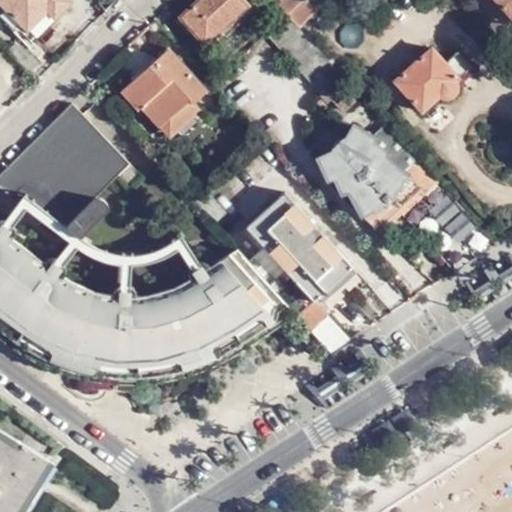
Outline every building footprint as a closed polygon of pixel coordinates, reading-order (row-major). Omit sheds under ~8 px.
[(68,0),(0,0),(0,1),(29,31),(49,12),(55,18),(71,3),(68,0)] [(248,0),(203,0),(184,18),(208,45),(253,5),(248,0)] [(511,0),(497,0),(511,17),(511,0)] [(300,7),(289,15),(300,27),(311,18),(300,7)] [(29,31),(24,36),(30,42),(55,18),(49,12),(29,31)] [(300,27),(289,15),(268,35),(323,94),(344,75),(300,27)] [(168,49),(123,91),(140,109),(144,107),(161,125),(190,99),(193,101),(206,90),(168,49)] [(423,115),(441,99),(459,84),(462,81),(434,50),(396,83),(423,115)] [(459,84),(441,99),(444,100),(446,101),(449,101),(458,95),(460,88),(459,84)] [(74,101),(0,175),(0,187),(55,246),(70,231),(71,237),(75,243),(77,244),(83,244),(116,210),(117,205),(115,201),(113,198),(110,196),(107,197),(105,195),(122,179),(134,191),(147,180),(135,168),(137,166),(74,101)] [(336,151),(320,159),(329,179),(335,176),(344,194),(350,190),(361,213),(356,217),(373,236),(436,188),(421,168),(410,176),(384,159),(388,153),(371,143),(375,137),(355,125),(345,141),(347,146),(345,150),(342,151),(336,151)] [(300,317),(314,332),(330,317),(315,302),(355,266),(280,186),(240,224),(287,275),(273,287),(290,306),(300,317)] [(207,194),(198,202),(216,223),(226,214),(207,194)] [(0,220),(0,219),(0,227),(16,239),(17,227),(8,218),(0,220)] [(290,306),(273,287),(238,249),(219,265),(214,269),(208,272),(193,282),(152,297),(134,299),(110,296),(98,293),(82,285),(68,276),(46,261),(16,239),(0,227),(0,318),(8,324),(14,328),(22,333),(33,341),(50,352),(61,357),(67,353),(75,348),(89,350),(90,354),(90,357),(88,362),(101,375),(111,364),(116,364),(118,366),(122,367),(145,365),(148,361),(164,373),(170,365),(171,363),(168,352),(183,348),(195,355),(199,358),(210,354),(205,342),(217,335),(232,341),(234,342),(245,336),(290,306)] [(54,258),(46,261),(68,276),(68,268),(67,266),(67,263),(63,258),(60,258),(57,257),(54,258)] [(193,275),(193,282),(208,272),(214,269),(219,265),(212,264),(207,262),(203,262),(198,264),(196,267),(194,270),(193,273),(193,275)] [(300,317),(290,306),(245,336),(253,347),(300,317)] [(22,333),(14,328),(13,333),(14,340),(21,346),(28,345),(33,341),(22,333)] [(205,342),(210,354),(212,354),(216,356),(219,356),(221,356),(224,355),(227,352),(229,350),(229,347),(234,342),(232,341),(217,335),(205,342)] [(67,353),(61,357),(62,359),(70,367),(74,369),(82,367),(88,362),(90,357),(90,354),(89,350),(75,348),(67,353)] [(171,363),(170,365),(173,366),(180,369),(185,368),(190,363),(195,355),(183,348),(168,352),(171,363)] [(0,511),(26,511),(56,464),(0,429),(0,511)]
